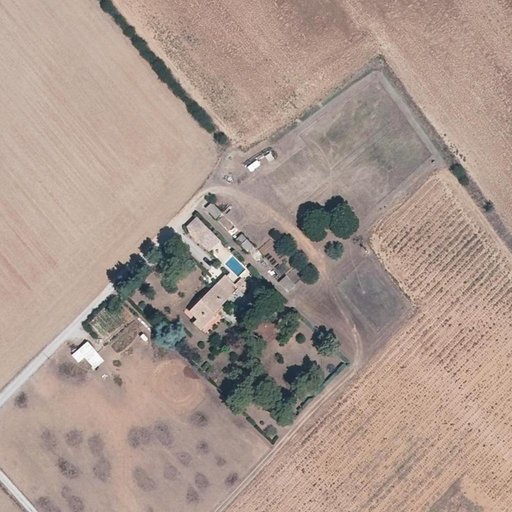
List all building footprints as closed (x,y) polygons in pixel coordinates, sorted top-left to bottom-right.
[(247,165),(251,170),(260,164),(257,158),(247,165)] [(223,211),(228,206),(220,196),(214,201),(223,211)] [(212,201),(207,207),(216,217),(223,211),(212,201)] [(211,238),(204,245),(208,250),(222,238),(212,227),(206,233),(211,238)] [(242,233),(236,237),(248,251),(254,245),(242,233)] [(288,291),(296,285),(287,273),(279,279),(288,291)] [(192,311),(199,318),(196,323),(203,329),(225,306),(223,305),(245,281),(242,278),(236,284),(226,274),(192,311)] [(71,353),(79,361),(85,356),(94,367),(104,358),(88,339),(71,353)]
